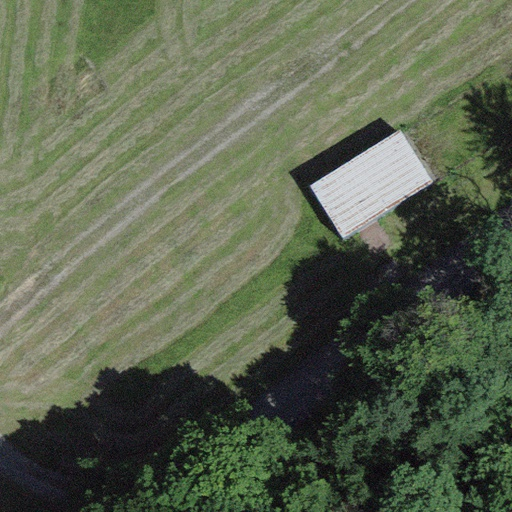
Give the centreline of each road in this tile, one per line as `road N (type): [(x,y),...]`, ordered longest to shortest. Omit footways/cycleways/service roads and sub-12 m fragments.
road 1 (track): [(0,302),(401,0)]
road 2 (unclassified): [(147,511),(511,225)]
road 3 (track): [(0,470),(93,499),(157,503)]
